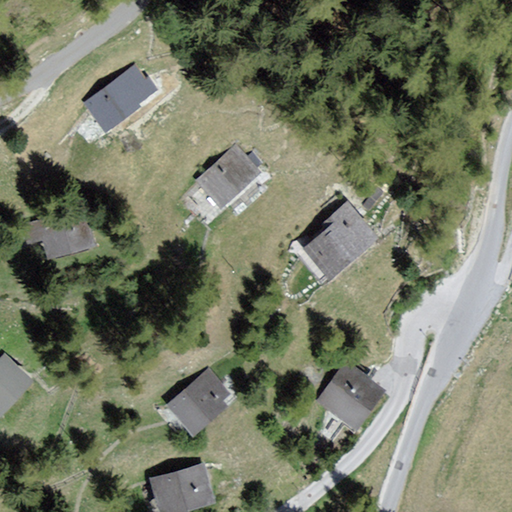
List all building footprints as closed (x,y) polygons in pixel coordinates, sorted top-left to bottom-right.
[(136,63),(79,105),(107,141),(151,109),(140,94),(152,85),(136,63)] [(271,174),(241,142),(197,184),(227,215),(271,174)] [(377,237),(347,204),(301,246),(332,279),(377,237)] [(92,211),(21,229),(26,248),(47,242),(52,263),(102,250),(92,211)] [(38,384),(6,357),(0,364),(0,415),(7,421),(38,384)] [(382,391),(348,365),(321,400),(355,426),(382,391)] [(215,372),(173,408),(200,440),(242,404),(215,372)] [(213,469),(156,483),(162,511),(203,511),(223,507),(213,469)]
